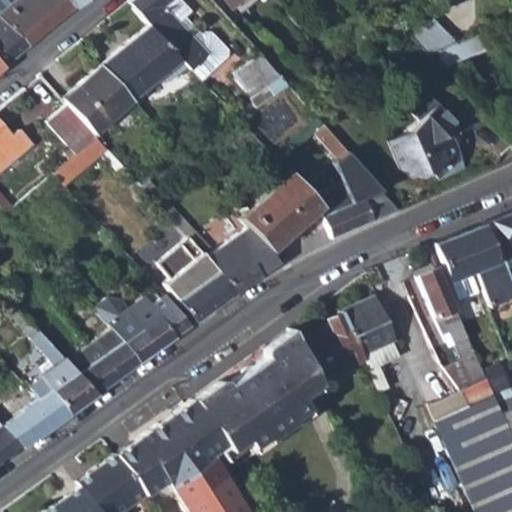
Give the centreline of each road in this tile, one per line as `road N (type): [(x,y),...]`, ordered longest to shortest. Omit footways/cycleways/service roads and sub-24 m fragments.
road 1 (residential): [(0,483),(303,270),(511,183)]
road 2 (residential): [(104,0),(0,85)]
